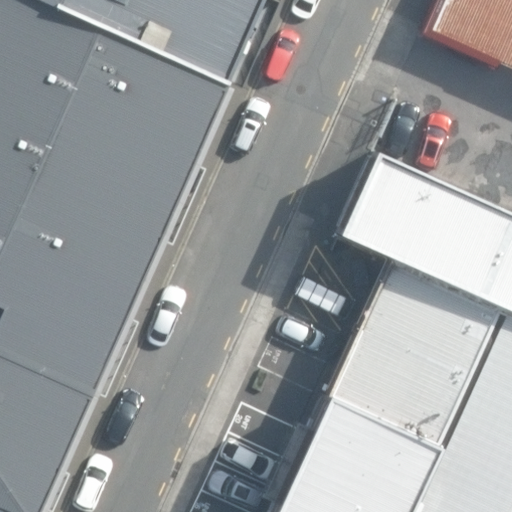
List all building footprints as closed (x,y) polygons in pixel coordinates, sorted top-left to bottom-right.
[(0,0),(0,511),(36,511),(221,92),(11,0),(0,0)] [(11,0),(221,92),(262,0),(11,0)] [(511,0),(423,0),(416,15),(511,59),(511,0)] [(511,217),(377,153),(343,228),(511,300),(511,217)] [(511,511),(511,318),(363,255),(251,511),(511,511)]
